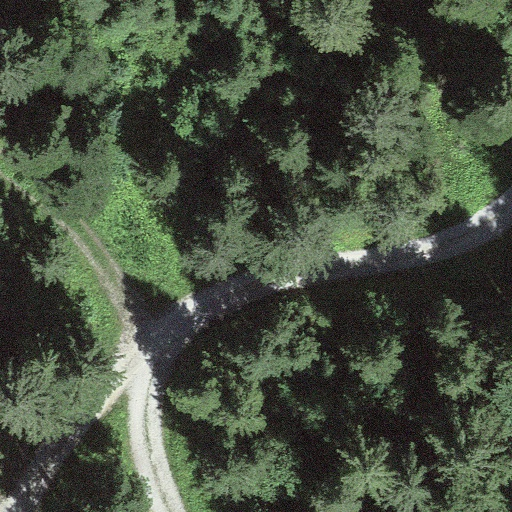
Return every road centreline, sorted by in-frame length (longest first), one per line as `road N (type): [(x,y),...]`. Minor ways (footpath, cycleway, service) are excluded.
road 1 (track): [(173,511),(146,439),(148,388),(163,341),(182,320),(255,283),(455,243),(511,211)]
road 2 (track): [(20,511),(55,437),(93,394),(163,341),(79,227),(0,160)]
